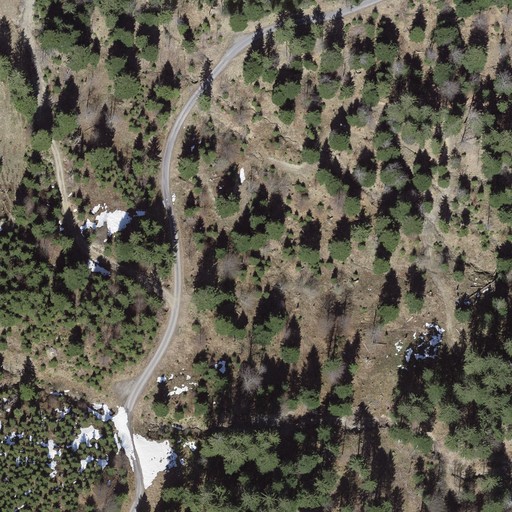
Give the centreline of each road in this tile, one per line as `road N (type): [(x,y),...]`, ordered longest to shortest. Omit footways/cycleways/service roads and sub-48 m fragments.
road 1 (track): [(136,511),(141,489),(129,408),(180,306),(165,174),(183,113),(242,50),(272,31),(374,0)]
road 2 (track): [(29,0),(26,37),(76,238),(89,254),(180,306)]
